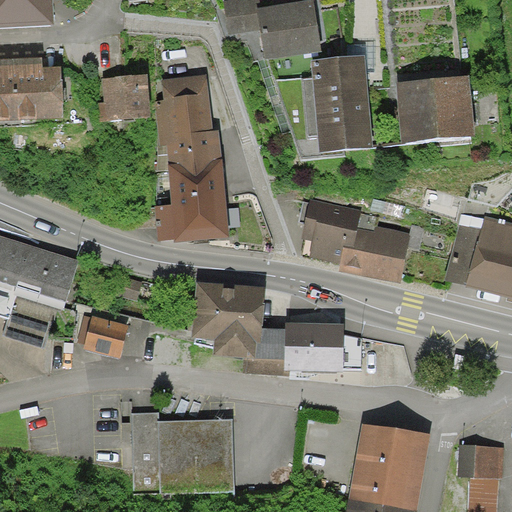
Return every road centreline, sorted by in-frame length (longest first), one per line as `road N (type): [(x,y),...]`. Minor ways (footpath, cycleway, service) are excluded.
road 1 (primary): [(0,202),(142,258),(279,276),(511,334)]
road 2 (residential): [(446,417),(417,406),(132,379),(0,401)]
